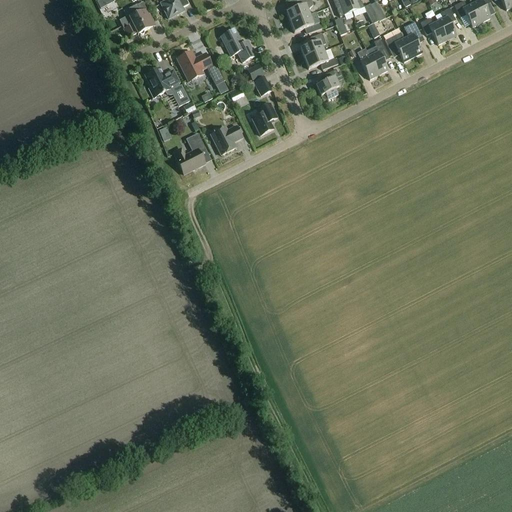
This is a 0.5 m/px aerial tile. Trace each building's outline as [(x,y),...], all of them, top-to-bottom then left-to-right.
[(102,0),(97,3),(100,10),(107,7),(103,0),(102,0)] [(189,6),(185,0),(170,0),(171,0),(161,5),(169,21),(181,14),(179,11),(189,6)] [(286,14),(290,24),(309,17),(308,12),(313,7),(310,0),(305,0),(296,4),(298,9),(286,14)] [(352,14),(346,0),(332,0),(340,19),(352,14)] [(360,0),(346,0),(352,14),(364,10),(360,0)] [(406,0),(400,0),(405,9),(410,6),(406,0)] [(480,0),(481,1),(472,6),(481,25),(491,20),(484,8),(490,5),(487,0),(480,0)] [(511,9),(511,1),(511,0),(493,0),(495,3),(499,0),(506,12),(511,9)] [(481,25),(472,6),(467,9),(464,3),(454,8),(460,20),(466,17),(472,30),(481,25)] [(128,39),(137,35),(138,36),(139,36),(140,37),(142,37),(143,36),(144,35),(144,33),(155,28),(143,4),(124,13),(127,18),(119,22),(128,39)] [(372,9),(378,22),(379,24),(385,21),(378,6),(372,10),(372,9)] [(365,12),(372,25),(378,22),(372,9),(365,12)] [(443,21),(438,23),(447,42),(457,37),(450,25),(456,22),(449,10),(440,15),(443,21)] [(309,17),(290,24),(294,35),(306,30),(309,36),(322,31),(318,20),(312,23),(309,17)] [(341,20),(334,22),(340,37),(347,35),(341,20)] [(447,42),(438,23),(433,26),(430,20),(420,25),(426,38),(432,35),(438,47),(447,42)] [(413,60),(422,55),(416,43),(422,40),(415,24),(403,30),(408,39),(404,41),(413,60)] [(373,25),(367,28),(370,34),(376,31),(373,25)] [(241,47),(234,32),(222,38),(229,52),(227,52),(231,59),(238,55),(242,65),(255,58),(248,43),(241,47)] [(413,60),(404,41),(401,34),(385,43),(391,55),(397,52),(404,65),(413,60)] [(300,50),(304,61),(324,53),(321,47),(326,45),(322,35),(310,40),(312,46),(300,50)] [(366,53),(369,59),(378,77),(388,72),(382,60),(388,57),(380,41),(374,44),(376,48),(366,53)] [(356,49),(349,53),(351,59),(359,56),(356,49)] [(324,53),(304,61),(308,71),(320,66),(323,72),(338,66),(336,60),(327,63),(324,53)] [(201,73),(207,70),(216,86),(223,83),(224,82),(215,62),(210,65),(205,56),(195,61),(191,54),(177,61),(188,84),(203,76),(201,73)] [(344,58),(338,60),(340,67),(347,64),(344,58)] [(378,77),(369,59),(360,63),(370,82),(378,77)] [(247,73),(252,83),(264,77),(259,67),(247,73)] [(178,108),(189,103),(181,87),(179,88),(178,86),(180,85),(173,72),(164,77),(160,70),(156,72),(145,78),(151,89),(149,91),(154,100),(165,94),(165,95),(166,95),(166,96),(167,96),(167,97),(168,97),(169,97),(170,97),(171,97),(172,97),(172,96),(178,108)] [(338,76),(336,71),(325,77),(328,82),(316,88),(321,98),(325,96),(328,102),(338,97),(335,91),(339,89),(337,84),(343,81),(340,75),(338,76)] [(264,79),(253,84),(261,99),(271,93),(264,79)] [(223,83),(216,86),(221,96),(228,92),(223,83)] [(233,102),(246,97),(243,89),(230,93),(233,102)] [(207,102),(214,99),(211,93),(204,97),(207,102)] [(196,112),(192,105),(184,109),(187,116),(196,112)] [(277,120),(275,117),(270,106),(258,112),(260,118),(252,122),(260,138),(274,131),(270,123),(277,120)] [(197,112),(191,115),(193,121),(200,118),(197,112)] [(243,140),(237,128),(227,133),(225,129),(211,137),(221,158),(236,150),(233,145),(243,140)] [(159,132),(163,143),(171,140),(166,129),(159,132)] [(172,154),(176,162),(184,177),(205,166),(199,155),(206,152),(198,135),(186,141),(192,154),(186,157),(182,149),(172,154)]
